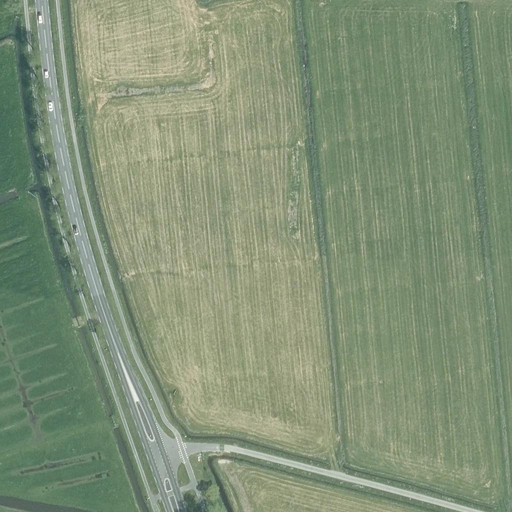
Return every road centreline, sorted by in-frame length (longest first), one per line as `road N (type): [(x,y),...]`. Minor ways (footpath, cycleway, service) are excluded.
road 1 (primary): [(156,454),(90,280),(67,193),(40,0)]
road 2 (unclassified): [(156,454),(220,447),(466,511)]
